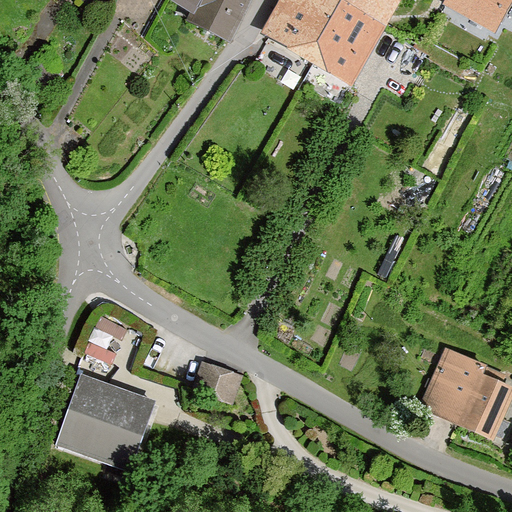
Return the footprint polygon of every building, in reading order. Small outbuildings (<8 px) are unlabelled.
[(108,0),(79,0),(79,1),(102,12),(108,0)] [(174,0),(194,13),(200,0),(174,0)] [(191,21),(227,41),(247,0),(200,0),(194,13),(191,21)] [(349,83),(395,0),(286,0),(266,37),(349,83)] [(511,0),(447,0),(446,4),(495,31),(511,0)] [(26,66),(38,91),(60,80),(49,56),(26,66)] [(492,440),(511,394),(511,392),(498,386),(502,378),(448,355),(424,410),(492,440)] [(241,377),(204,365),(195,391),(232,403),(241,377)] [(82,379),(60,443),(130,468),(153,404),(82,379)]
